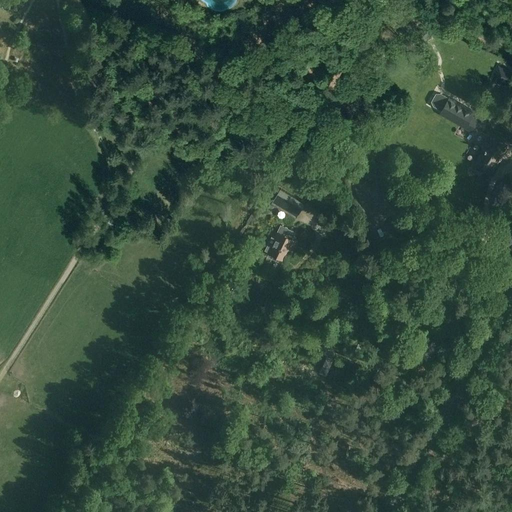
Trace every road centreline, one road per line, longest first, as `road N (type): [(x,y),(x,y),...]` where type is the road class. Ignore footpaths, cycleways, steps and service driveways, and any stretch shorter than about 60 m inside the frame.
road 1 (track): [(0,366),(106,193),(109,167),(84,121),(56,0)]
road 2 (unclassified): [(391,511),(511,307)]
road 3 (track): [(274,52),(209,46),(84,0)]
